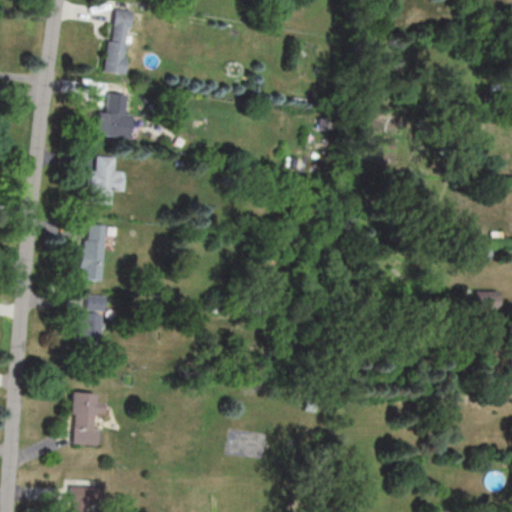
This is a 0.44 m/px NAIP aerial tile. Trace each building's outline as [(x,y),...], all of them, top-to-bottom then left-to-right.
[(125,10),(107,8),(99,72),(118,75),(125,10)] [(115,116),(95,110),(89,132),(109,138),(115,116)] [(316,130),(331,132),(333,121),(317,119),(316,130)] [(85,171),(84,204),(108,205),(110,157),(92,156),(91,171),(85,171)] [(95,282),(100,226),(80,224),(75,280),(95,282)] [(82,311),(100,311),(100,296),(82,296),(82,311)] [(76,344),(95,344),(95,314),(76,314),(76,344)] [(91,393),(68,393),(65,445),(95,446),(96,428),(89,428),(90,413),(98,413),(99,403),(91,403),(91,393)] [(63,511),(86,511),(87,506),(97,507),(98,488),(65,487),(63,511)]
